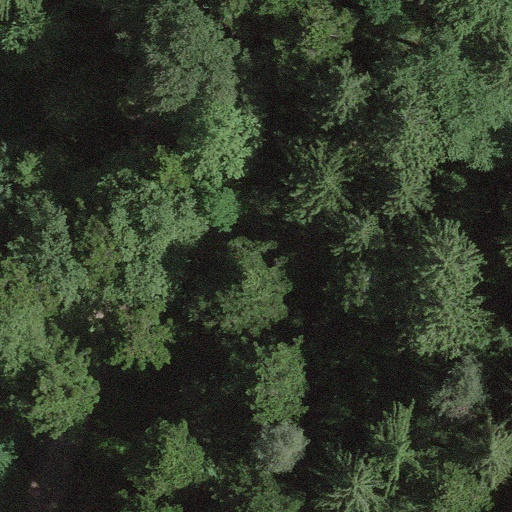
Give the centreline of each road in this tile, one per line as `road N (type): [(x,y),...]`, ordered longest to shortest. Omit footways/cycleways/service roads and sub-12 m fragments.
road 1 (track): [(71,434),(227,331),(365,192),(469,148),(511,107)]
road 2 (track): [(174,0),(150,149),(50,511)]
